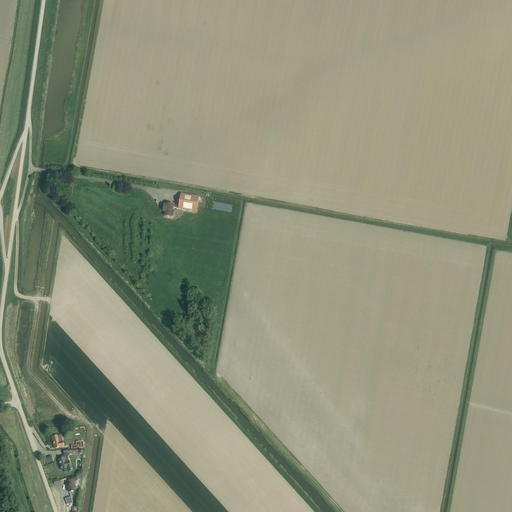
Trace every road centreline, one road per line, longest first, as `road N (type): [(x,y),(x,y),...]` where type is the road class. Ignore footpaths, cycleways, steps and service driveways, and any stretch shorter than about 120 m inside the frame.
road 1 (unclassified): [(7,268),(25,132)]
road 2 (unclassified): [(25,132),(43,0)]
